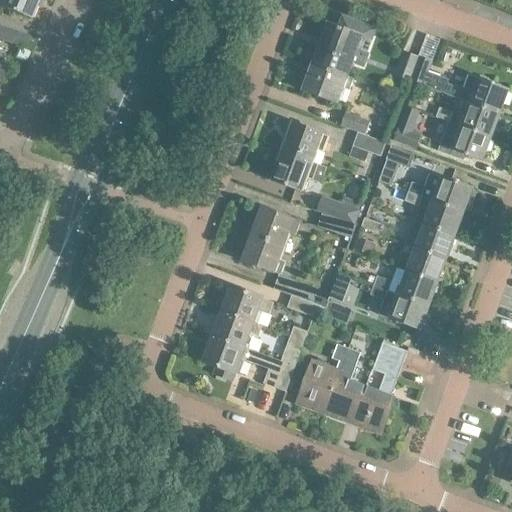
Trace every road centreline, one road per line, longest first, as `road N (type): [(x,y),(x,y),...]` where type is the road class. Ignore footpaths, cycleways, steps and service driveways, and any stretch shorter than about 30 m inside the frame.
road 1 (residential): [(415,489),(154,388),(159,350),(212,221),(285,0)]
road 2 (residential): [(415,489),(511,237)]
road 3 (secondary): [(57,266),(102,188),(122,106)]
road 4 (secondary): [(122,106),(83,180),(57,266)]
road 5 (residential): [(5,156),(73,0)]
road 6 (secondary): [(0,392),(57,266)]
